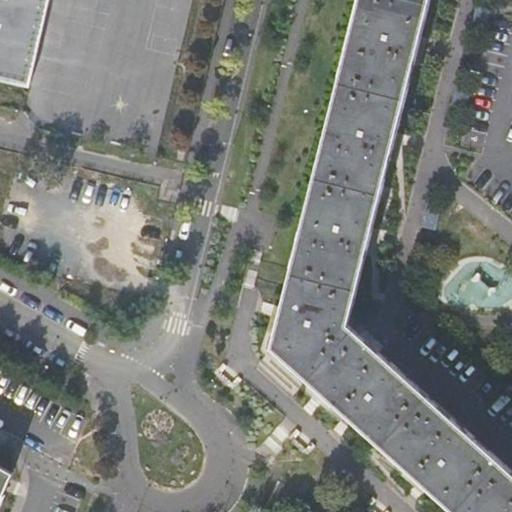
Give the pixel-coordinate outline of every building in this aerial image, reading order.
[(0,0),(0,85),(25,92),(47,0),(0,0)] [(409,0),(339,0),(334,23),(257,344),(333,341),(409,0)] [(103,266),(122,187),(79,177),(60,257),(103,266)] [(257,344),(447,511),(511,511),(511,501),(333,341),(257,344)] [(0,497),(10,474),(0,468),(0,497)]
